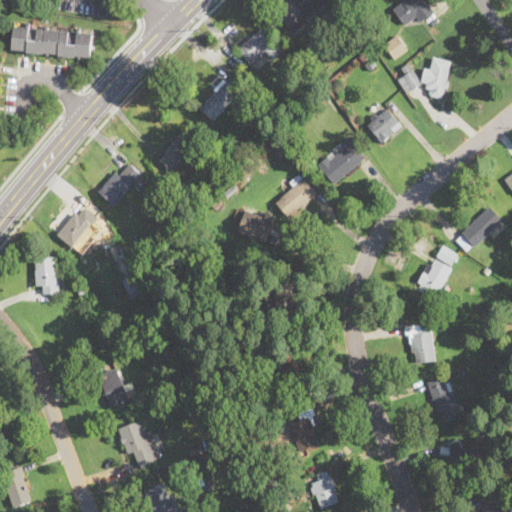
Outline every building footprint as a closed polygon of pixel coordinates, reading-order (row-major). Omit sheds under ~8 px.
[(326,0),(305,19),(306,20),(293,32),(270,6),(276,0),(326,0)] [(421,0),(427,7),(430,4),(435,11),(422,21),(417,15),(405,25),(394,10),(404,2),(402,0),(421,0)] [(30,27),(30,30),(37,31),(38,28),(46,30),(46,27),(49,28),(49,30),(69,33),(69,36),(77,36),(77,32),(80,32),(80,35),(92,35),(91,57),(75,56),(75,57),(59,56),(59,53),(44,52),(44,54),(27,53),(27,51),(12,50),(14,27),(27,27),(30,27)] [(276,42),(249,62),(239,49),(243,46),(242,44),(265,27),(276,42)] [(409,50),(396,60),(384,44),(398,34),(409,50)] [(368,57),(363,61),(359,56),(365,52),(368,57)] [(442,98),(430,95),(432,89),(426,88),(433,57),(451,61),(442,98)] [(377,66),(370,71),(365,65),(372,59),(377,66)] [(409,64),(423,83),(412,90),(403,77),(406,75),(402,69),(409,64)] [(238,93),(213,120),(199,107),(215,90),(214,89),(223,79),(238,93)] [(356,117),(353,119),(347,110),(351,108),(356,117)] [(388,109),(402,126),(382,142),(369,125),(373,121),(371,118),(376,114),(378,116),(388,109)] [(173,171),(160,160),(166,154),(164,152),(183,130),(197,143),(173,171)] [(367,155),(335,184),(318,165),(333,152),(335,155),(343,148),(341,146),(351,137),(367,155)] [(274,145),(260,157),(255,151),(269,139),(274,145)] [(288,152),(282,157),(276,149),(281,145),(288,152)] [(244,155),(239,160),(230,152),(235,147),(244,155)] [(260,160),(253,168),(249,165),(256,156),(260,160)] [(141,175),(114,205),(100,192),(117,172),(120,175),(130,164),(141,175)] [(253,172),(246,180),(240,175),(246,167),(253,172)] [(299,174),(303,178),(304,177),(318,192),(290,216),(278,201),(294,187),(290,182),(299,174)] [(239,188),(228,198),(224,194),(234,184),(239,188)] [(217,209),(213,206),(223,196),(226,200),(217,209)] [(489,240),(480,249),(477,246),(475,247),(473,245),(468,250),(457,240),(463,235),(461,233),(490,206),(503,220),(485,237),(489,240)] [(98,218),(73,247),(58,234),(75,213),(79,216),(86,208),(98,218)] [(178,216),(172,223),(164,217),(170,210),(178,216)] [(266,242),(238,231),(246,210),(274,221),(266,242)] [(458,256),(453,265),(438,256),(443,247),(458,256)] [(55,257),(56,282),(59,282),(60,292),(44,293),(43,285),(36,285),(35,269),(36,269),(35,258),(55,257)] [(451,270),(440,289),(452,296),(446,307),(418,290),(422,284),(418,282),(429,263),(433,266),(436,260),(451,270)] [(496,264),(494,269),(487,265),(490,261),(496,264)] [(149,290),(133,299),(122,280),(138,271),(149,290)] [(294,316),(272,314),(273,309),(268,309),(269,294),(276,295),(277,287),(281,287),(281,280),(298,281),(294,316)] [(422,325),(422,331),(433,330),(436,360),(417,363),(415,353),(413,353),(412,344),(410,344),(409,335),(406,335),(405,327),(422,325)] [(498,341),(493,344),(489,337),(494,334),(498,341)] [(304,380),(285,385),(276,349),(295,344),(304,380)] [(242,371),(235,372),(234,364),(241,363),(242,371)] [(117,369),(123,384),(124,384),(130,399),(111,406),(100,375),(117,369)] [(201,378),(186,383),(184,375),(198,371),(201,378)] [(443,377),(445,383),(451,381),(458,403),(461,401),(464,410),(460,412),(462,416),(443,422),(440,411),(437,412),(427,383),(443,377)] [(309,399),(298,403),(296,397),(306,392),(309,399)] [(314,427),(317,436),(316,437),(318,444),(300,450),(294,431),(288,433),(286,426),(291,425),(290,423),(298,421),(296,414),(314,408),(316,416),(313,417),(316,426),(314,427)] [(154,461),(140,466),(135,451),(129,453),(120,428),(139,421),(154,461)] [(459,442),(463,452),(477,446),(483,461),(457,471),(451,456),(454,455),(450,446),(459,442)] [(204,452),(191,456),(189,448),(201,444),(204,452)] [(450,449),(449,455),(440,454),(441,447),(450,449)] [(210,461),(202,465),(199,458),(207,455),(210,461)] [(31,499),(14,505),(8,488),(5,489),(2,481),(10,478),(8,471),(22,466),(24,474),(22,474),(31,499)] [(327,470),(329,475),(331,474),(337,491),(336,492),(339,501),(322,508),(316,494),(314,495),(311,488),(314,487),(313,483),(319,480),(317,475),(327,470)] [(260,484),(252,487),(250,482),(258,479),(260,484)] [(175,511),(151,511),(148,503),(150,503),(145,490),(164,483),(175,511)] [(492,501),(494,507),(502,504),(504,511),(506,510),(507,511),(481,511),(484,511),(481,505),(492,501)]
